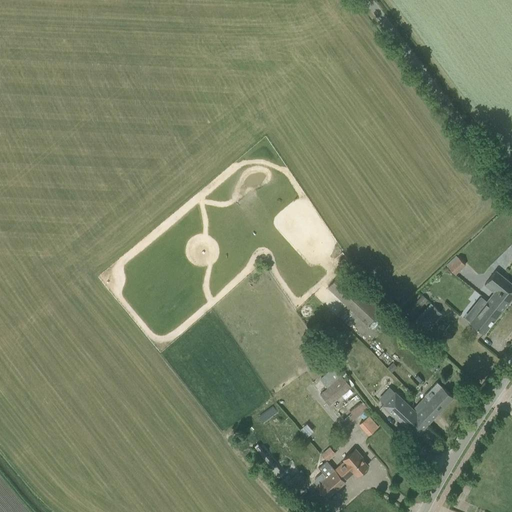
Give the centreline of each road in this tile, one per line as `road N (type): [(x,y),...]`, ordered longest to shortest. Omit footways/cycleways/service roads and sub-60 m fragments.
road 1 (unclassified): [(511,192),(368,0)]
road 2 (tertiary): [(424,511),(493,395)]
